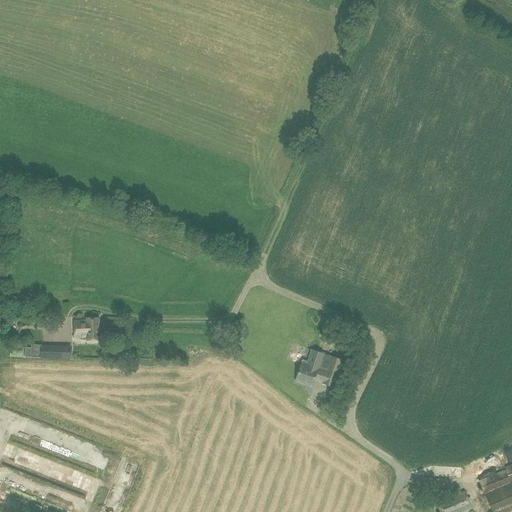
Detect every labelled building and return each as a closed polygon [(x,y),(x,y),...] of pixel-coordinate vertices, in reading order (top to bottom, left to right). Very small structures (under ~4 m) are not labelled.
[(87,340),(100,340),(99,317),(87,318),(87,320),(74,320),(74,337),(87,337),(87,340)] [(50,356),(48,345),(39,346),(41,358),(50,356)] [(49,347),(50,355),(65,354),(65,346),(49,347)] [(343,360),(332,356),(323,353),(314,350),(310,363),(303,361),(296,381),(312,386),(317,371),(326,374),(323,383),(334,387),(343,360)] [(12,451),(7,465),(66,482),(84,487),(88,473),(12,451)] [(511,465),(506,468),(507,470),(480,481),(492,511),(502,511),(511,508),(511,465)] [(458,511),(472,506),(465,490),(438,502),(442,511),(458,511)]
